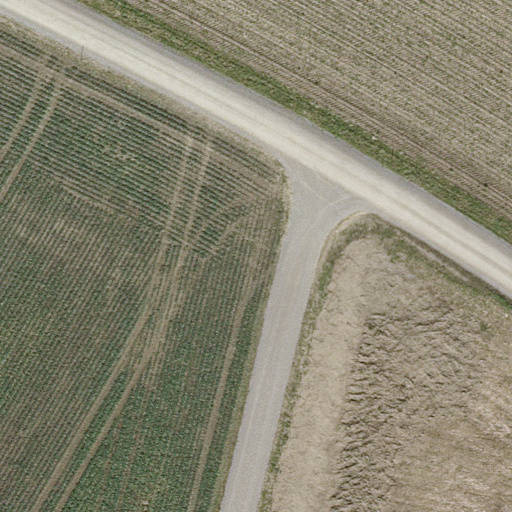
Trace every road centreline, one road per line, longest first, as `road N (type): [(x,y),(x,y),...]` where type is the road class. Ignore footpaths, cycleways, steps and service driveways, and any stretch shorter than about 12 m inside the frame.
road 1 (unclassified): [(511,279),(331,159),(9,0)]
road 2 (track): [(243,511),(331,159)]
